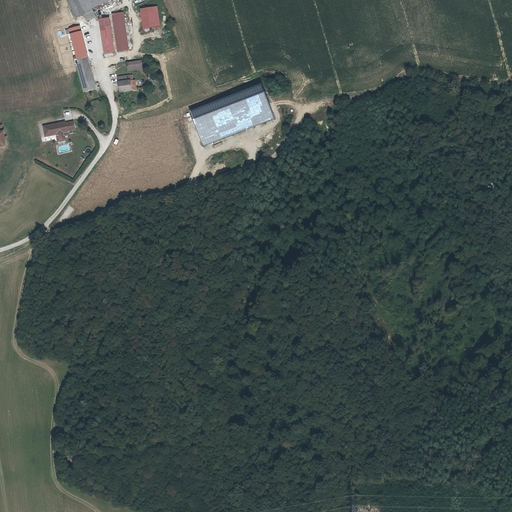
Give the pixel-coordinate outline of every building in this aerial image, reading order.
[(68,0),(70,4),(79,0),(83,10),(91,7),(91,5),(103,0),(68,0)] [(79,0),(70,4),(75,14),(77,13),(83,11),(85,17),(94,14),(93,12),(91,7),(83,10),(79,0)] [(152,6),(139,9),(143,27),(155,25),(152,6)] [(119,11),(113,12),(117,47),(123,47),(119,11)] [(103,48),(111,48),(107,18),(100,19),(103,48)] [(67,25),(70,39),(80,37),(77,22),(67,25)] [(70,39),(74,57),(84,55),(80,37),(70,39)] [(89,80),(84,55),(74,57),(75,61),(72,61),(75,75),(81,74),(82,82),(89,80)] [(124,66),(138,64),(136,56),(126,57),(122,58),(124,66)] [(116,87),(128,85),(125,71),(114,73),(116,87)] [(75,75),(78,90),(90,87),(89,80),(82,82),(81,74),(75,75)] [(55,132),(56,137),(63,135),(63,134),(62,131),(65,130),(65,128),(73,126),(71,119),(59,122),(58,124),(55,124),(55,122),(41,125),(44,135),(55,132)]
